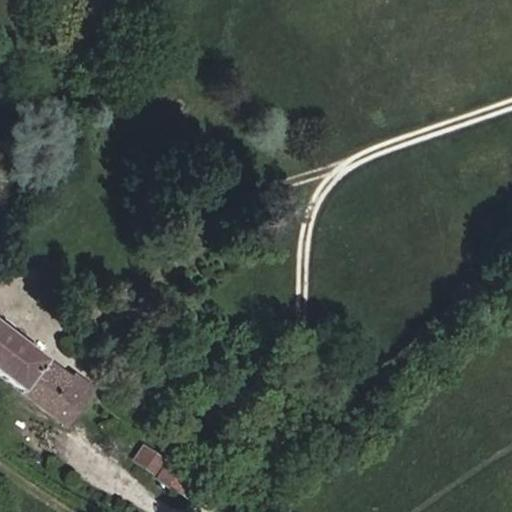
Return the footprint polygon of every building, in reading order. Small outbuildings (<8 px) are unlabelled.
[(0,375),(66,426),(92,391),(71,375),(68,379),(64,384),(40,366),(44,361),(0,327),(0,375)] [(68,379),(44,361),(40,366),(64,384),(68,379)] [(154,475),(163,463),(142,448),(133,460),(154,475)] [(171,487),(180,474),(163,463),(154,475),(171,487)] [(191,501),(200,489),(180,474),(171,487),(191,501)]
